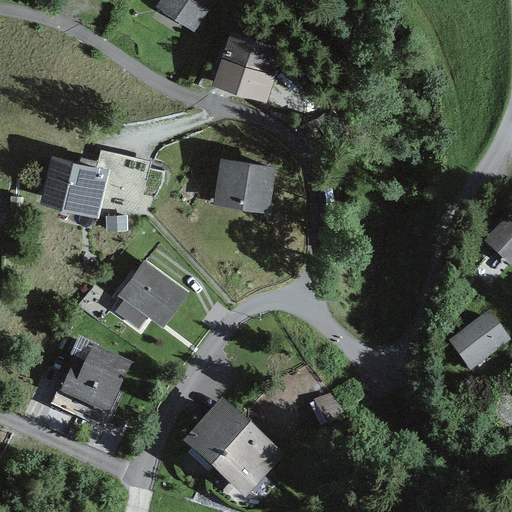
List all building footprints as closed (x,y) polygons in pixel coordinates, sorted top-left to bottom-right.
[(160,0),(198,24),(212,0),(160,0)] [(233,25),(222,60),(269,75),(280,40),(233,25)] [(54,160),(45,200),(94,212),(104,172),(54,160)] [(271,170),(224,163),(218,201),(266,208),(271,170)] [(511,215),(486,240),(509,264),(511,261),(511,215)] [(125,289),(165,318),(187,288),(146,259),(125,289)] [(454,334),(474,362),(511,335),(511,334),(492,307),(454,334)] [(87,344),(68,386),(111,405),(129,363),(87,344)] [(228,407),(195,441),(245,488),(277,453),(228,407)] [(365,507),(366,511),(399,511),(395,497),(365,507)]
